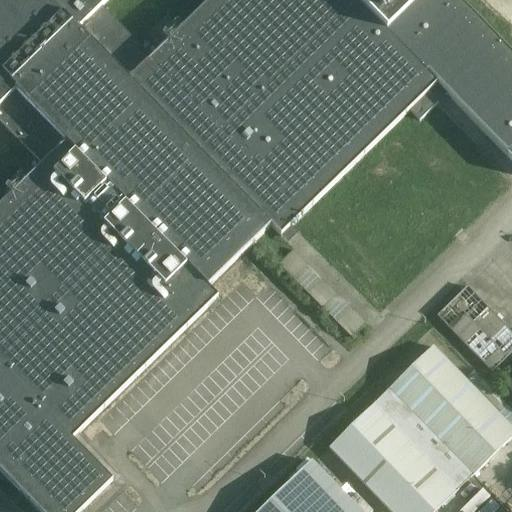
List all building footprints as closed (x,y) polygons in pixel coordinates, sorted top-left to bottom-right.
[(0,0),(0,473),(37,511),(80,511),(111,482),(71,440),(216,298),(206,288),(269,226),(279,237),(408,111),(418,122),(446,95),(511,163),(511,57),(465,9),(455,0),(0,0)] [(511,351),(511,334),(467,287),(437,317),(491,373),(511,351)] [(511,430),(432,348),(388,390),(473,477),(511,438),(511,430)] [(436,511),(473,477),(388,390),(328,450),(388,511),(436,511)] [(259,511),(358,511),(310,463),(259,511)]
